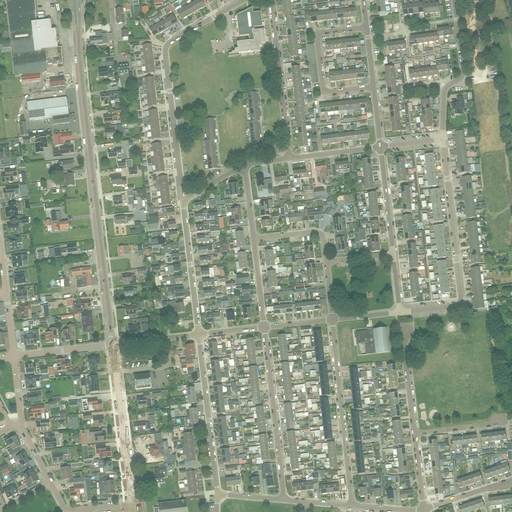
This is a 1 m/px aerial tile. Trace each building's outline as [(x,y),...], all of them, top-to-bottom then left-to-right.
[(10,32),(32,29),(31,22),(36,21),(33,0),(19,0),(6,2),(10,32)] [(199,10),(205,7),(200,0),(198,0),(194,2),(199,10)] [(199,10),(194,2),(189,6),(193,13),(199,10)] [(390,12),(386,12),(385,9),(388,8),(388,9),(391,9),(391,4),(385,5),(377,6),(378,13),(379,13),(380,16),(390,15),(398,14),(398,11),(390,12)] [(193,13),(189,6),(183,9),(187,17),(193,13)] [(348,9),(345,10),(344,7),(341,7),(341,10),(342,10),(343,19),(349,18),(348,9)] [(124,17),(123,8),(116,9),(117,17),(116,17),(117,24),(125,23),(124,17)] [(236,16),(239,37),(249,36),(249,41),(239,42),(238,39),(232,39),(233,42),(234,50),(235,52),(233,52),(231,54),(229,55),(229,56),(239,55),(239,54),(260,51),(260,47),(262,47),(262,44),(265,43),(264,30),(254,31),(254,30),(253,30),(253,28),(263,27),(261,12),(253,13),(252,8),(241,13),(240,12),(239,13),(238,14),(238,15),(236,16)] [(187,17),(183,9),(177,12),(181,20),(187,17)] [(312,13),(310,14),(310,11),(305,12),(306,21),(310,21),(310,23),(317,22),(315,11),(312,11),(312,13)] [(171,27),(177,24),(173,16),(167,19),(171,27)] [(171,27),(167,19),(161,23),(165,30),(171,27)] [(165,30),(161,23),(155,26),(160,34),(165,30)] [(32,29),(10,32),(12,54),(34,51),(35,52),(41,51),(41,50),(57,48),(56,34),(55,26),(32,29)] [(160,34),(155,26),(149,29),(154,37),(160,34)] [(449,35),(452,35),(451,28),(448,28),(448,27),(443,28),(444,37),(444,40),(447,39),(446,36),(449,36),(449,35)] [(103,44),(107,43),(106,33),(101,34),(102,37),(90,39),(91,46),(103,44)] [(358,52),(361,52),(359,39),(352,40),(353,48),(357,48),(358,52)] [(141,53),(144,53),(152,52),(151,44),(143,45),(144,50),(140,51),(141,53)] [(308,45),(312,84),(318,83),(314,44),(308,45)] [(34,51),(12,54),(15,76),(48,72),(46,61),(48,61),(48,64),(52,64),(52,65),(62,64),(61,48),(57,48),(41,50),(41,51),(35,52),(34,51)] [(145,60),(153,59),(152,52),(144,53),(144,57),(141,58),(142,60),(145,60)] [(391,64),(390,56),(383,57),(384,64),(391,64)] [(145,67),(154,66),(153,59),(145,60),(145,64),(142,65),(142,67),(145,67)] [(123,75),(123,73),(130,73),(129,64),(118,65),(119,74),(120,74),(121,75),(123,75)] [(146,73),(155,72),(154,66),(145,67),(146,71),(143,72),(143,74),(146,74),(146,73)] [(114,69),(112,70),(107,70),(99,71),(100,77),(108,76),(108,78),(115,77),(114,69)] [(40,73),(35,74),(21,76),(22,83),(36,81),(41,80),(40,73)] [(51,87),(65,85),(64,77),(50,79),(51,87)] [(142,86),(146,86),(154,85),(153,77),(145,78),(145,83),(142,84),(142,86)] [(146,90),(143,91),(140,91),(140,93),(143,93),(146,93),(155,92),(154,85),(146,86),(146,90)] [(302,87),(295,88),(295,94),(303,93),(302,90),(304,89),(306,89),(311,89),(311,86),(306,86),(302,87)] [(119,99),(118,92),(109,93),(109,94),(101,95),(102,102),(105,101),(105,105),(111,105),(110,101),(115,101),(115,100),(119,99)] [(147,97),(144,98),(140,98),(141,100),(144,100),(147,100),(156,99),(155,92),(146,93),(147,97)] [(248,101),(258,99),(258,96),(257,96),(256,92),(247,93),(248,101)] [(54,124),(59,124),(70,123),(69,116),(67,97),(66,97),(27,102),(29,121),(53,118),(54,124)] [(461,108),(464,107),(463,97),(457,98),(458,103),(452,104),(453,115),(461,114),(461,108)] [(156,99),(147,100),(148,104),(145,105),(145,107),(148,107),(157,106),(156,99)] [(258,99),(248,101),(249,108),(258,107),(257,103),(259,103),(258,99)] [(359,100),(360,109),(364,108),(365,113),(368,113),(366,100),(359,100)] [(258,107),(249,108),(250,115),(260,113),(260,110),(258,110),(258,107)] [(113,110),(113,114),(112,115),(104,116),(104,123),(113,121),(112,119),(117,118),(117,114),(122,113),(121,109),(113,110)] [(146,119),(149,119),(158,118),(157,110),(149,111),(149,116),(146,116),(146,119)] [(260,113),(250,115),(251,121),(249,122),(260,121),(259,117),(260,117),(260,113)] [(150,126),(159,125),(158,118),(149,119),(150,123),(147,124),(147,126),(150,126)] [(205,127),(216,126),(215,122),(214,122),(213,119),(205,120),(205,127)] [(315,123),(314,119),(310,119),(311,123),(305,124),(304,120),(297,121),(298,127),(315,125),(315,123)] [(260,121),(249,122),(250,129),(260,128),(260,124),(258,124),(258,121),(260,121)] [(26,122),(23,123),(22,122),(19,123),(21,136),(28,135),(28,134),(27,134),(26,122)] [(122,125),(117,126),(117,130),(114,130),(105,131),(105,132),(104,133),(105,135),(106,136),(106,138),(115,137),(115,133),(118,133),(118,135),(123,134),(122,125)] [(151,133),(160,132),(159,125),(150,126),(151,130),(148,131),(148,133),(151,133)] [(306,133),(305,129),(311,129),(316,128),(315,125),(298,127),(299,134),(306,133)] [(216,126),(205,127),(206,134),(215,133),(215,129),(216,129),(216,126)] [(342,142),(349,141),(348,134),(344,134),(343,131),(343,127),(340,127),(342,142)] [(260,128),(250,129),(251,136),(260,135),(259,131),(260,131),(260,128)] [(454,130),(454,132),(455,136),(453,136),(453,139),(464,138),(464,131),(466,131),(466,129),(454,130)] [(152,139),(161,138),(160,132),(151,133),(152,137),(149,138),(149,140),(152,140),(152,139)] [(65,140),(72,139),(71,133),(62,134),(54,135),(55,146),(63,145),(63,142),(65,142),(65,140)] [(215,133),(206,134),(207,141),(205,141),(217,140),(217,136),(216,137),(215,133)] [(260,135),(251,136),(251,143),(262,142),(261,138),(260,139),(260,135)] [(38,138),(39,143),(35,144),(36,153),(43,152),(43,149),(47,148),(46,144),(46,138),(38,138)] [(217,140),(205,141),(206,148),(216,147),(216,144),(214,144),(214,140),(217,140)] [(8,146),(7,144),(8,144),(7,141),(3,141),(3,144),(2,144),(2,147),(0,147),(0,153),(9,153),(8,146)] [(262,142),(251,143),(252,150),(261,149),(261,145),(262,145),(262,142)] [(151,152),(154,152),(162,151),(161,143),(153,144),(153,149),(150,150),(151,152)] [(465,145),(456,146),(456,150),(454,150),(455,153),(466,152),(465,145)] [(216,147),(206,148),(207,155),(216,154),(215,151),(216,150),(216,147)] [(108,158),(117,157),(116,153),(121,153),(121,149),(115,149),(115,150),(107,151),(108,158)] [(154,159),(163,158),(162,151),(154,152),(154,156),(151,157),(151,159),(154,159)] [(10,159),(9,153),(0,153),(0,160),(3,160),(4,162),(6,162),(6,165),(10,164),(10,161),(9,159),(10,159)] [(155,166),(164,165),(163,158),(154,159),(155,163),(152,164),(152,166),(155,166)] [(467,158),(458,160),(458,163),(456,164),(456,167),(468,165),(467,158)] [(59,169),(74,168),(74,161),(59,162),(59,169)] [(218,161),(207,162),(208,169),(217,168),(217,165),(218,165),(218,161)] [(343,173),(349,172),(349,174),(353,174),(352,167),(351,164),(348,164),(348,161),(341,162),(342,172),(343,173)] [(332,166),(332,170),(333,176),(336,176),(336,171),(339,171),(339,173),(342,172),(341,162),(335,163),(335,166),(332,166)] [(316,172),(321,171),(322,180),(327,180),(326,170),(325,163),(315,164),(316,172)] [(156,172),(165,171),(164,165),(155,166),(156,170),(153,171),(153,173),(156,173),(156,172)] [(459,173),(469,172),(468,165),(456,167),(456,170),(459,169),(459,173)] [(138,174),(137,167),(128,168),(129,175),(138,174)] [(5,174),(2,175),(3,182),(13,181),(12,177),(17,176),(16,169),(9,170),(5,171),(5,174)] [(280,181),(287,180),(286,173),(281,174),(281,173),(277,174),(278,174),(274,175),(275,182),(276,182),(276,183),(280,183),(280,181)] [(66,186),(74,185),(73,174),(65,175),(66,186)] [(117,185),(126,185),(126,178),(121,179),(121,175),(117,175),(117,176),(111,177),(111,185),(117,184),(117,185)] [(269,189),(269,182),(268,182),(268,180),(265,180),(265,175),(258,176),(258,179),(257,179),(257,183),(259,183),(259,186),(263,186),(264,189),(269,189)] [(159,185),(168,184),(167,176),(158,177),(159,182),(156,183),(156,185),(159,185)] [(460,184),(472,183),(471,176),(462,177),(462,181),(460,182),(460,184)] [(229,184),(230,190),(230,191),(225,192),(226,196),(231,195),(231,196),(238,195),(237,183),(229,184)] [(160,192),(169,191),(168,184),(159,185),(160,189),(157,190),(157,192),(160,192)] [(18,186),(11,187),(5,187),(6,191),(4,191),(4,198),(14,197),(14,194),(19,193),(18,186)] [(324,195),(323,189),(313,190),(315,199),(320,199),(324,198),(324,195)] [(473,190),(463,191),(464,195),(462,195),(462,198),(474,197),(473,190)] [(161,199),(170,198),(169,191),(160,192),(161,196),(158,197),(158,199),(161,199)] [(122,200),(126,200),(125,195),(121,195),(121,198),(113,199),(114,205),(122,204),(122,200)] [(162,205),(171,204),(170,198),(161,199),(162,203),(159,204),(159,206),(162,206),(162,205)] [(270,202),(272,202),(272,199),(266,199),(266,202),(259,203),(260,210),(268,209),(271,208),(271,205),(270,205),(270,202)] [(21,202),(15,203),(9,204),(9,209),(6,210),(7,217),(17,216),(17,212),(22,212),(21,202)] [(325,214),(328,215),(334,204),(333,204),(333,202),(327,203),(326,207),(328,208),(325,214)] [(290,223),(295,222),(295,215),(293,215),(291,215),(291,211),(288,211),(287,205),(287,204),(284,204),(284,205),(284,206),(285,213),(288,213),(288,219),(289,223),(290,223)] [(334,204),(328,215),(332,217),(335,211),(338,207),(334,204)] [(474,204),(465,205),(465,209),(463,209),(463,212),(475,210),(474,204)] [(232,216),(241,215),(240,209),(235,209),(235,206),(226,207),(226,213),(231,212),(232,216)] [(298,214),(295,215),(295,222),(302,222),(301,218),(304,217),(304,210),(303,207),(298,207),(298,210),(298,214)] [(314,213),(314,220),(321,220),(321,215),(324,215),(323,208),(317,208),(317,212),(314,213)] [(307,209),(304,210),(304,217),(308,217),(308,221),(314,220),(314,213),(313,210),(309,210),(307,211),(307,209)] [(208,214),(206,214),(194,215),(195,221),(207,219),(209,219),(209,217),(217,216),(217,210),(208,211),(208,214)] [(475,210),(463,212),(464,215),(466,215),(466,218),(476,217),(475,210)] [(60,229),(68,228),(68,222),(60,223),(60,221),(57,222),(56,212),(51,213),(52,222),(54,222),(54,224),(53,224),(54,231),(60,230),(60,229)] [(241,215),(232,216),(232,219),(227,219),(228,225),(237,224),(237,221),(241,220),(241,215)] [(346,224),(342,225),(342,221),(346,221),(345,215),(337,216),(338,219),(333,219),(334,226),(346,224)] [(133,216),(127,216),(114,218),(115,224),(116,224),(116,225),(125,224),(125,221),(128,220),(133,220),(133,216)] [(272,217),(272,220),(270,221),(269,220),(261,221),(262,228),(270,227),(270,224),(273,224),(273,220),(278,220),(278,217),(272,217)] [(10,224),(7,225),(8,232),(19,231),(18,223),(18,219),(9,220),(10,224)] [(44,226),(47,226),(48,233),(52,233),(51,226),(50,220),(46,220),(42,221),(43,226),(44,226)] [(466,230),(477,228),(477,221),(467,222),(467,227),(465,227),(466,230)] [(210,233),(220,232),(219,229),(219,227),(210,228),(209,224),(196,226),(197,232),(210,231),(210,233)] [(346,224),(334,226),(335,232),(339,231),(340,235),(347,234),(346,224)] [(236,240),(244,239),(243,232),(237,232),(237,229),(232,230),(232,233),(235,233),(236,240)] [(163,240),(170,239),(177,238),(177,232),(169,233),(169,231),(162,232),(161,234),(162,238),(163,240)] [(220,232),(210,233),(211,238),(218,237),(218,240),(220,240),(220,232)] [(347,234),(340,235),(340,238),(336,238),(336,245),(348,243),(347,234)] [(478,235),(469,236),(469,240),(467,241),(467,243),(479,242),(478,235)] [(14,241),(9,241),(11,251),(20,250),(19,249),(21,249),(20,246),(19,246),(19,243),(22,242),(21,236),(14,237),(14,241)] [(237,247),(234,248),(234,246),(229,246),(230,252),(234,251),(240,250),(239,247),(245,247),(244,239),(236,240),(237,247)] [(162,254),(165,254),(172,253),(171,250),(179,249),(178,243),(170,244),(166,244),(167,246),(163,247),(164,250),(161,250),(162,254)] [(346,253),(349,253),(348,247),(348,243),(336,245),(337,251),(341,251),(342,254),(343,254),(343,256),(346,256),(346,253)] [(52,258),(55,257),(61,257),(61,254),(76,252),(76,245),(67,246),(67,248),(60,249),(60,248),(51,249),(52,258)] [(129,246),(127,246),(119,247),(120,256),(130,254),(129,246)] [(212,250),(212,249),(211,246),(206,246),(207,247),(198,248),(199,255),(207,254),(207,251),(212,250)] [(266,259),(273,258),(272,250),(276,250),(275,247),(270,248),(270,250),(265,251),(266,259)] [(480,249),(470,250),(471,254),(469,254),(469,257),(481,256),(480,249)] [(234,251),(235,254),(238,254),(239,261),(246,260),(245,253),(240,253),(240,250),(234,251)] [(13,267),(21,267),(21,261),(27,260),(26,252),(19,253),(20,257),(12,258),(13,261),(12,261),(12,264),(13,264),(13,267)] [(172,263),(172,261),(180,260),(179,254),(171,255),(169,255),(170,258),(167,259),(167,263),(172,263)] [(481,256),(469,257),(469,260),(471,260),(472,264),(481,263),(481,256)] [(273,258),(266,259),(267,266),(272,266),(273,269),(278,268),(278,265),(274,265),(273,258)] [(246,260),(239,261),(240,269),(236,269),(237,272),(242,271),(242,269),(247,268),(246,260)] [(418,265),(418,262),(409,262),(410,269),(418,268),(418,267),(419,267),(420,270),(425,269),(427,269),(426,260),(423,260),(424,267),(421,267),(421,264),(418,265)] [(180,265),(169,266),(167,267),(168,272),(163,273),(164,276),(174,274),(174,272),(181,271),(180,265)] [(70,275),(72,274),(72,276),(76,276),(85,275),(86,278),(82,279),(82,280),(75,281),(76,289),(87,288),(87,287),(92,286),(91,275),(90,267),(75,269),(75,270),(71,270),(69,271),(70,275)] [(278,268),(273,269),(273,271),(268,272),(269,280),(276,279),(275,271),(278,271),(284,270),(286,270),(286,267),(284,268),(278,268)] [(469,275),(481,274),(480,267),(470,268),(471,272),(469,272),(469,275)] [(143,278),(147,277),(147,273),(146,268),(136,269),(137,275),(142,274),(143,278)] [(213,274),(213,271),(212,268),(201,270),(202,276),(209,275),(209,277),(214,277),(213,274)] [(21,275),(15,275),(15,278),(14,279),(14,280),(13,280),(14,284),(15,283),(15,285),(25,283),(25,278),(28,278),(28,270),(21,271),(21,275)] [(123,282),(129,281),(130,285),(137,284),(136,278),(134,278),(134,275),(131,275),(122,276),(123,282)] [(176,285),(175,283),(182,282),(182,276),(170,277),(171,285),(176,285)] [(276,279),(269,280),(269,287),(275,287),(275,290),(280,289),(280,286),(277,286),(276,279)] [(481,281),(472,282),(472,286),(470,286),(471,289),(482,288),(481,281)] [(176,298),(184,297),(183,289),(177,290),(177,286),(168,288),(168,293),(171,293),(171,294),(176,294),(176,298)] [(25,294),(24,288),(18,288),(19,293),(19,294),(16,295),(17,302),(28,300),(27,293),(25,294)] [(133,292),(137,291),(137,288),(133,289),(124,290),(125,296),(133,295),(133,292)] [(483,294),(473,296),(474,300),(472,300),(472,303),(484,301),(483,294)] [(63,306),(67,305),(68,307),(73,306),(72,299),(67,300),(62,301),(63,306)] [(82,308),(90,307),(90,301),(76,302),(77,309),(83,309),(82,308)] [(172,307),(174,307),(174,313),(177,312),(178,313),(184,312),(183,303),(177,304),(177,301),(168,302),(165,302),(165,305),(168,305),(168,309),(172,308),(172,307)] [(475,306),(475,309),(472,310),(472,312),(478,311),(477,309),(485,308),(484,301),(472,303),(473,306),(475,306)] [(143,303),(137,304),(138,307),(135,307),(134,307),(126,308),(126,309),(125,309),(125,310),(125,314),(126,314),(127,314),(127,315),(135,314),(135,311),(138,310),(138,308),(144,307),(144,306),(145,306),(145,303),(143,303)] [(30,304),(23,305),(18,305),(19,309),(17,309),(18,318),(22,318),(22,317),(24,317),(24,318),(25,319),(27,318),(28,317),(28,316),(27,315),(26,310),(30,309),(30,304)] [(227,321),(234,320),(233,312),(233,308),(226,308),(227,312),(226,313),(227,321)] [(244,319),(246,319),(251,318),(250,308),(243,309),(244,319)] [(214,322),(213,314),(212,311),(206,312),(206,315),(205,315),(204,316),(205,319),(206,320),(207,319),(207,323),(214,322)] [(92,318),(91,313),(88,313),(80,314),(81,319),(82,319),(83,331),(85,332),(91,332),(93,331),(93,329),(92,318)] [(133,323),(134,326),(128,327),(129,333),(138,332),(137,330),(140,329),(140,326),(137,326),(136,323),(133,323)] [(75,337),(74,331),(73,325),(67,326),(68,330),(63,331),(64,341),(72,340),(71,337),(75,337)] [(357,344),(365,343),(366,355),(375,354),(390,352),(388,328),(373,329),(373,328),(367,329),(367,331),(355,332),(357,344)] [(49,329),(50,333),(46,334),(47,343),(54,342),(53,340),(57,339),(56,335),(56,329),(49,329)] [(39,337),(38,330),(29,331),(30,335),(31,345),(37,344),(36,337),(39,337)] [(30,335),(29,331),(20,332),(20,339),(24,339),(25,346),(31,345),(30,335)] [(314,337),(304,337),(300,338),(301,341),(321,339),(320,331),(313,332),(314,337)] [(301,344),(305,344),(314,343),(315,347),(322,346),(321,339),(301,341),(301,344)] [(217,350),(217,346),(218,346),(218,343),(216,343),(209,343),(210,351),(217,350)] [(192,358),(192,360),(196,360),(195,354),(194,344),(190,345),(186,345),(187,349),(185,349),(186,352),(184,353),(185,356),(185,355),(186,356),(186,359),(192,358)] [(254,351),(253,345),(246,345),(247,349),(244,350),(235,351),(235,353),(254,351)] [(287,353),(287,351),(290,350),(290,349),(299,348),(298,346),(289,347),(286,347),(279,348),(280,354),(287,353)] [(302,356),(303,356),(306,355),(323,354),(322,346),(315,347),(315,352),(306,353),(302,353),(302,356)] [(239,355),(243,354),(243,356),(248,355),(248,358),(255,357),(254,351),(235,353),(233,354),(233,358),(234,360),(234,362),(236,362),(235,359),(237,359),(236,357),(240,357),(239,355)] [(324,361),(323,354),(306,355),(306,356),(307,358),(312,358),(312,359),(316,358),(316,362),(324,361)] [(99,356),(88,357),(89,365),(90,365),(91,371),(97,370),(97,366),(96,366),(96,364),(100,364),(99,356)] [(218,359),(218,361),(211,362),(212,369),(219,368),(218,362),(223,361),(224,365),(228,364),(227,358),(226,358),(223,359),(222,358),(218,359)] [(64,360),(57,361),(58,371),(65,370),(65,369),(71,368),(70,362),(64,362),(64,360)] [(36,372),(36,364),(25,365),(26,373),(36,372)] [(312,365),(306,366),(303,366),(304,368),(304,372),(305,375),(310,374),(316,373),(315,371),(310,371),(309,371),(308,368),(312,367),(312,365)] [(319,373),(327,372),(326,365),(319,365),(319,373)] [(327,372),(319,373),(320,381),(328,380),(327,372)] [(134,376),(135,386),(136,390),(151,388),(151,384),(150,374),(134,376)] [(302,376),(302,374),(283,376),(283,382),(290,381),(290,377),(293,377),(302,376)] [(358,382),(358,379),(362,378),(367,377),(367,374),(350,376),(351,383),(358,382)] [(26,380),(27,388),(36,387),(35,381),(42,380),(41,376),(30,377),(25,377),(26,380)] [(85,379),(80,380),(82,387),(86,386),(89,385),(90,393),(99,391),(98,381),(86,383),(86,381),(85,381),(85,379)] [(328,380),(320,381),(321,388),(328,387),(328,380)] [(188,396),(195,395),(194,387),(189,388),(188,385),(183,386),(183,389),(187,388),(188,396)] [(328,387),(321,388),(322,396),(329,395),(328,387)] [(368,391),(369,391),(368,388),(363,388),(359,389),(351,389),(352,396),(360,395),(359,392),(368,391)] [(34,395),(28,396),(28,402),(38,401),(38,398),(42,397),(41,391),(33,391),(34,395)] [(389,400),(389,399),(398,398),(397,392),(389,393),(386,394),(386,397),(382,397),(382,400),(389,400)] [(151,399),(150,399),(149,394),(143,394),(144,398),(137,399),(138,406),(146,405),(146,407),(152,406),(151,399)] [(179,408),(182,407),(191,406),(191,403),(196,403),(195,395),(188,396),(189,403),(185,404),(169,406),(169,409),(179,408)] [(94,411),(93,409),(102,408),(102,401),(95,402),(94,399),(82,400),(83,412),(94,411)] [(360,402),(353,403),(354,410),(361,409),(361,405),(365,405),(370,404),(370,403),(373,403),(373,401),(370,401),(364,402),(360,402)] [(46,413),(44,412),(44,406),(37,406),(31,407),(31,411),(29,411),(30,418),(40,417),(41,420),(46,419),(46,413)] [(189,409),(190,417),(198,416),(197,408),(191,409),(191,406),(182,407),(182,408),(180,408),(181,410),(186,410),(189,409)] [(359,419),(369,418),(368,415),(358,416),(358,412),(351,413),(352,420),(359,419)] [(156,425),(155,418),(154,415),(149,416),(149,423),(145,423),(145,422),(134,424),(134,431),(151,429),(150,425),(156,425)] [(198,424),(198,416),(190,417),(191,424),(188,425),(188,428),(194,427),(193,424),(198,424)] [(97,425),(104,424),(103,417),(96,418),(96,417),(93,417),(94,426),(97,425)] [(43,424),(37,425),(37,432),(47,431),(47,427),(50,427),(49,420),(43,421),(43,424)] [(323,430),(320,431),(311,432),(311,434),(320,433),(320,434),(324,433),(331,432),(330,425),(323,426),(323,430)] [(97,430),(90,431),(90,436),(95,435),(96,441),(106,440),(105,433),(102,433),(102,429),(97,430)] [(193,440),(192,436),(192,432),(184,433),(184,439),(181,439),(181,441),(185,441),(193,440)] [(59,433),(54,434),(48,435),(49,440),(45,440),(46,448),(60,446),(60,439),(59,433)] [(312,435),(312,437),(312,439),(312,442),(318,442),(318,438),(314,439),(314,437),(315,436),(315,437),(320,437),(320,434),(320,433),(311,434),(311,435),(312,435)] [(361,437),(360,433),(353,434),(354,441),(361,441),(361,440),(363,440),(363,436),(361,437)] [(10,439),(9,436),(3,439),(5,442),(7,440),(10,445),(18,441),(16,436),(10,439)] [(167,450),(168,450),(167,441),(162,442),(162,441),(160,442),(160,439),(157,439),(157,442),(155,442),(155,446),(149,447),(150,449),(149,449),(149,453),(150,453),(151,455),(156,455),(156,458),(164,457),(164,456),(167,456),(167,450)] [(445,440),(445,443),(444,443),(444,444),(437,444),(437,440),(429,441),(430,448),(445,446),(446,446),(449,445),(448,439),(445,440)] [(185,448),(194,447),(193,440),(185,441),(185,446),(182,446),(182,449),(185,448)] [(8,452),(10,456),(11,455),(17,452),(15,449),(21,446),(18,441),(10,445),(12,450),(8,452)] [(100,453),(100,457),(111,456),(110,449),(104,449),(103,446),(96,447),(97,454),(100,453)] [(445,449),(445,446),(430,448),(431,455),(438,454),(438,450),(445,449)] [(183,453),(183,455),(195,454),(194,447),(185,448),(186,453),(183,453)] [(64,463),(64,462),(64,455),(68,455),(68,449),(57,451),(57,454),(53,455),(53,463),(60,462),(60,463),(64,463)] [(17,452),(11,455),(13,459),(14,459),(16,463),(27,458),(24,453),(19,456),(17,452)] [(195,454),(183,455),(183,458),(187,458),(187,459),(183,460),(184,462),(187,462),(195,461),(195,454)] [(16,463),(19,462),(20,465),(17,466),(20,471),(25,468),(24,466),(30,463),(27,458),(16,463)] [(373,458),(356,460),(357,467),(364,466),(363,463),(367,463),(367,462),(371,461),(370,458),(373,458)] [(456,460),(456,461),(453,461),(454,467),(457,467),(456,463),(461,463),(461,462),(461,458),(456,458),(456,460)] [(504,473),(510,471),(507,463),(502,465),(504,473)] [(163,475),(167,475),(166,468),(166,464),(159,465),(160,468),(154,469),(155,476),(154,477),(155,484),(164,482),(163,475)] [(261,465),(262,472),(262,479),(266,479),(267,487),(273,486),(272,478),(269,478),(268,474),(271,473),(270,464),(261,465)] [(504,473),(502,465),(496,467),(499,475),(504,473)] [(499,475),(496,467),(490,469),(493,477),(499,475)] [(3,476),(10,473),(8,468),(1,472),(3,476)] [(26,473),(25,470),(16,474),(18,477),(20,476),(21,479),(25,477),(26,480),(36,475),(33,469),(26,473)] [(186,472),(186,469),(179,470),(179,473),(183,473),(183,478),(184,478),(184,480),(187,480),(196,479),(195,471),(186,472)] [(493,477),(490,469),(484,471),(487,479),(493,477)] [(307,490),(314,489),(313,479),(315,479),(315,470),(312,470),(312,473),(312,478),(309,478),(309,479),(306,479),(307,490)] [(315,470),(315,479),(319,478),(318,473),(320,473),(324,473),(324,471),(320,471),(315,470)] [(73,479),(74,483),(86,482),(85,473),(82,473),(82,478),(73,479)] [(252,486),(260,485),(259,477),(258,477),(258,473),(254,474),(255,478),(251,478),(252,486)] [(433,475),(434,481),(441,480),(445,480),(444,476),(449,476),(448,473),(433,475)] [(477,482),(482,480),(480,473),(474,475),(477,482)] [(28,482),(25,484),(28,490),(33,487),(32,483),(39,480),(36,475),(26,480),(28,482)] [(474,475),(468,477),(471,484),(477,482),(474,475)] [(368,483),(367,476),(364,477),(364,483),(362,483),(362,488),(359,488),(360,497),(366,496),(366,489),(368,488),(368,483)] [(463,479),(462,477),(460,478),(460,479),(457,481),(459,488),(465,486),(463,479)] [(471,484),(468,477),(463,479),(465,486),(471,484)] [(115,487),(114,480),(105,481),(105,478),(99,478),(100,489),(115,487)] [(188,487),(196,486),(196,479),(187,480),(188,484),(184,485),(185,487),(188,487)] [(292,487),(294,487),(294,492),(301,491),(300,483),(300,481),(293,482),(293,484),(292,484),(292,487)] [(405,482),(407,499),(413,498),(412,490),(409,491),(409,485),(411,485),(410,481),(405,481),(405,482)] [(7,485),(13,496),(18,494),(12,482),(10,484),(11,486),(9,488),(7,485)] [(79,485),(76,486),(77,489),(70,489),(71,497),(81,496),(81,495),(87,494),(87,492),(86,482),(79,482),(79,485)] [(382,492),(381,488),(381,483),(376,484),(377,487),(373,488),(374,498),(381,497),(380,493),(382,492)] [(388,486),(385,486),(385,484),(381,485),(382,487),(382,493),(386,493),(387,500),(393,499),(392,491),(388,491),(388,486)] [(7,485),(2,488),(8,499),(13,496),(7,485)] [(189,493),(197,492),(196,486),(188,487),(189,491),(185,492),(186,494),(189,494),(189,493)] [(450,489),(450,486),(435,488),(436,495),(443,494),(442,489),(446,489),(450,489)] [(115,487),(100,489),(101,498),(107,498),(107,494),(115,493),(115,487)] [(479,509),(485,507),(482,499),(476,501),(479,509)] [(187,511),(186,500),(162,503),(158,503),(159,507),(154,508),(154,511),(187,511)] [(479,509),(476,501),(470,503),(473,511),(479,509)] [(469,511),(473,511),(470,503),(465,505),(467,511),(469,511)]
